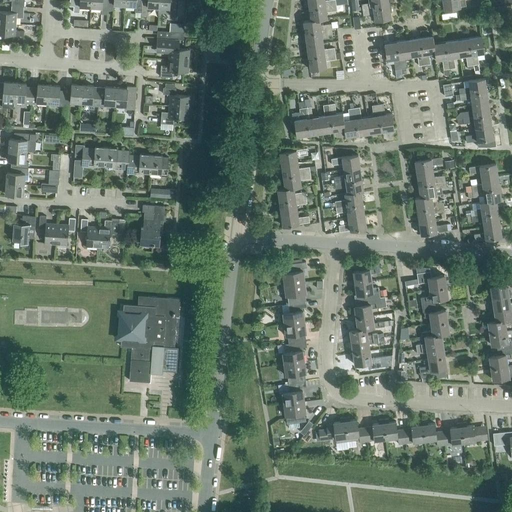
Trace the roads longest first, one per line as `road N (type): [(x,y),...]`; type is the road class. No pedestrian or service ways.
road 1 (residential): [(211,435),(0,422)]
road 2 (tertiary): [(211,435),(236,236)]
road 3 (residential): [(255,83),(434,84)]
road 4 (residential): [(511,252),(339,242)]
road 5 (residential): [(341,397),(511,405)]
road 6 (residential): [(341,397),(330,385),(327,360),(339,242)]
road 7 (tertiary): [(236,236),(255,83)]
road 8 (residential): [(44,63),(140,69),(140,116)]
